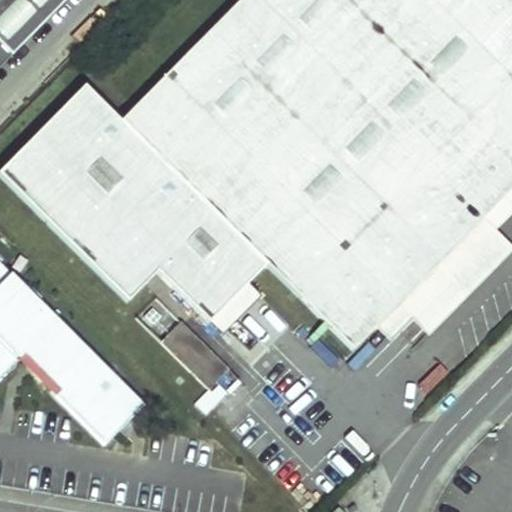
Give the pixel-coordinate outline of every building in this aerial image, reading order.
[(0,0),(0,67),(67,0),(0,0)] [(511,0),(245,0),(122,126),(261,264),(353,354),(511,192),(511,0)] [(0,179),(128,305),(159,275),(205,320),(261,264),(122,126),(81,87),(0,168),(0,179)] [(0,268),(0,381),(17,365),(23,359),(60,396),(56,399),(104,447),(143,409),(0,268)] [(181,324),(160,344),(208,391),(229,371),(181,324)] [(23,359),(17,365),(54,402),(56,399),(60,396),(23,359)]
